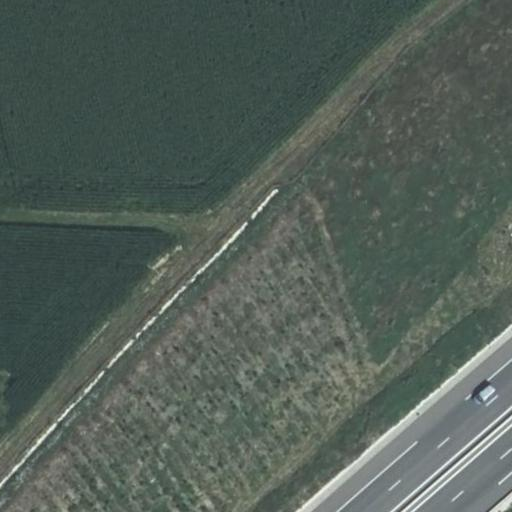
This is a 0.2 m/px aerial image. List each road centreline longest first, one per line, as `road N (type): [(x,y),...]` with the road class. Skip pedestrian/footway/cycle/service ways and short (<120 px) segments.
road 1 (track): [(455,0),(357,83),(0,468)]
road 2 (motorway): [(511,376),(355,511)]
